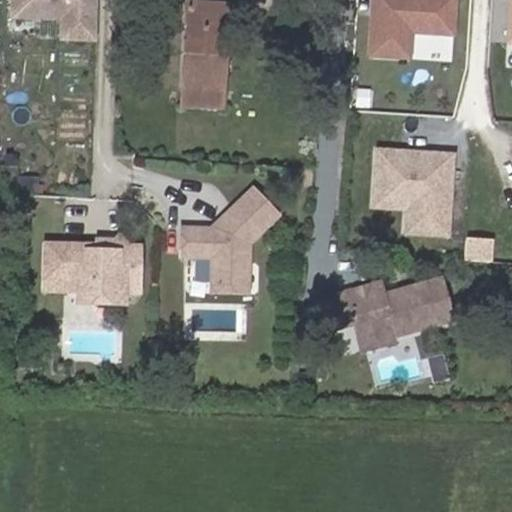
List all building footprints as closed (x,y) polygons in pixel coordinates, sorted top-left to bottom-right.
[(88,38),(89,0),(4,0),(4,15),(54,17),(53,37),(88,38)] [(181,0),(175,80),(214,84),(216,60),(210,59),(213,31),(218,32),(220,0),(181,0)] [(446,23),(446,0),(364,0),(362,44),(402,47),(403,20),(446,23)] [(511,0),(501,0),(499,34),(511,35),(511,0)] [(175,80),(174,95),(213,98),(214,84),(175,80)] [(404,233),(451,237),(457,151),(377,146),(372,208),(406,210),(404,233)] [(117,161),(106,160),(105,175),(116,175),(117,161)] [(200,223),(173,221),(171,251),(202,254),(201,281),(238,283),(239,236),(267,208),(242,183),(200,223)] [(84,236),(84,245),(88,245),(88,252),(95,252),(95,236),(84,236)] [(111,237),(95,236),(95,252),(100,252),(100,245),(111,237)] [(95,252),(93,294),(109,294),(108,286),(129,285),(130,246),(120,247),(111,237),(100,245),(100,252),(95,252)] [(77,293),(93,294),(95,252),(88,252),(88,245),(84,245),(42,245),(42,260),(38,260),(37,283),(77,285),(77,293)] [(340,292),(338,287),(321,291),(330,322),(346,318),(350,331),(378,322),(384,326),(385,331),(444,314),(432,273),(374,289),(372,282),(340,292)] [(372,282),(371,277),(338,287),(340,292),(372,282)] [(93,300),(93,294),(77,293),(77,285),(37,283),(37,290),(70,291),(69,299),(93,300)] [(109,294),(93,294),(93,300),(115,301),(115,292),(129,293),(129,285),(108,286),(109,294)] [(321,291),(307,296),(316,327),(330,322),(321,291)] [(378,322),(350,331),(353,342),(386,333),(385,331),(384,326),(378,322)] [(168,350),(153,350),(153,366),(168,366),(168,350)] [(294,368),(284,367),(283,381),(298,383),(299,373),(294,368)]
